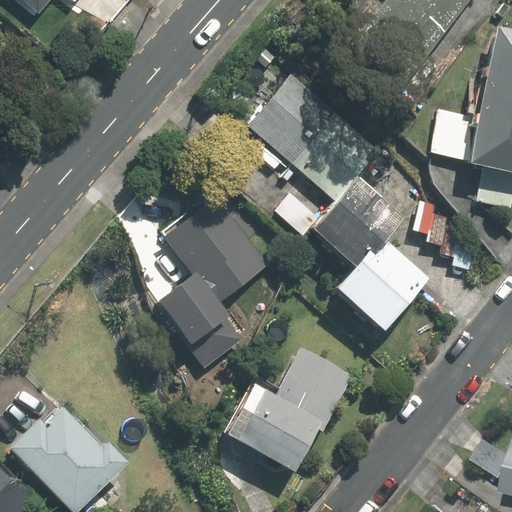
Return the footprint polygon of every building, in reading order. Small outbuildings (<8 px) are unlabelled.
[(9,0),(31,19),(48,0),(9,0)] [(469,0),(383,0),(359,28),(407,71),(469,0)] [(511,36),(488,32),(471,117),(436,110),(426,156),(463,164),(462,169),(511,179),(511,36)] [(287,165),(332,113),(288,75),(243,127),(287,165)] [(332,113),(287,165),(332,203),(354,178),(377,151),(332,113)] [(328,209),(306,235),(349,271),(331,292),(380,334),(426,280),(382,242),(402,219),(354,178),(332,203),(328,209)] [(290,191),(271,210),(298,239),(318,220),(290,191)] [(224,193),(157,233),(204,311),(272,271),(224,193)] [(209,321),(179,344),(201,372),(231,348),(209,321)] [(349,373),(341,369),(297,347),(272,398),(244,384),(217,438),(289,474),(311,430),(319,434),(349,373)] [(60,398),(4,451),(61,511),(69,511),(121,463),(60,398)] [(35,511),(0,471),(0,511),(35,511)]
